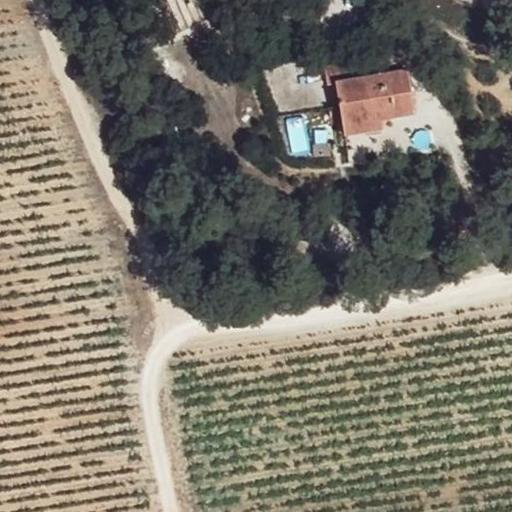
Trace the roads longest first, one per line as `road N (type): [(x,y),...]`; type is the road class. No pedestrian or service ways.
road 1 (track): [(181,511),(157,352),(162,293),(53,0)]
road 2 (track): [(162,293),(225,312),(358,301),(511,266)]
